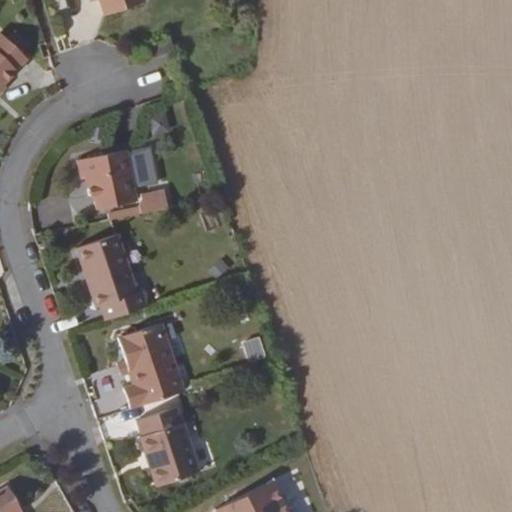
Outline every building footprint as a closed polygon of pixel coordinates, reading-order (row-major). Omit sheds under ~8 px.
[(0,82),(28,52),(0,26),(0,82)] [(151,57),(171,49),(168,39),(148,45),(151,57)] [(141,202),(131,150),(87,160),(93,196),(98,194),(101,211),(141,202)] [(103,308),(108,323),(149,310),(143,293),(139,294),(121,236),(78,250),(96,310),(103,308)] [(128,391),(134,414),(189,397),(164,326),(121,340),(136,388),(128,391)] [(159,492),(201,479),(180,414),(142,427),(146,441),(143,441),(159,492)] [(0,511),(22,511),(10,490),(0,495),(0,511)] [(265,511),(258,498),(233,511),(265,511)]
